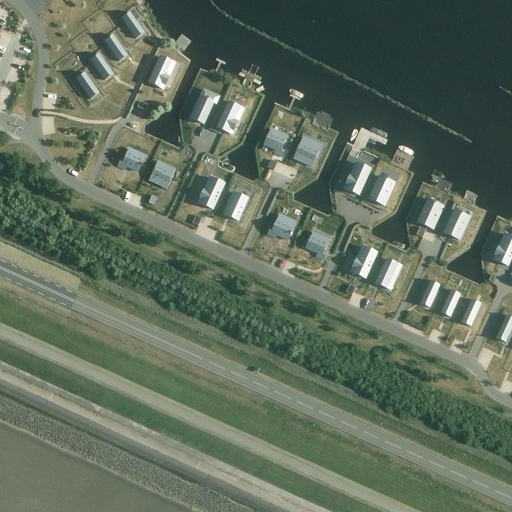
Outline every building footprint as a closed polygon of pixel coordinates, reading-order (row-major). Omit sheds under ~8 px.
[(132,17),(124,23),(136,40),(144,34),(132,17)] [(116,41),(107,47),(119,62),(127,57),(116,41)] [(102,60),(93,65),(104,81),(113,75),(102,60)] [(158,61),(148,84),(162,90),(164,86),(165,87),(165,86),(164,85),(168,78),(169,78),(169,77),(165,75),(170,66),(158,61)] [(88,78),(79,84),(90,100),(99,94),(88,78)] [(199,102),(191,119),(203,125),(214,103),(210,101),(210,100),(208,99),(208,100),(204,98),(202,104),(199,102)] [(140,102),(137,108),(145,111),(147,106),(140,102)] [(228,106),(218,129),(232,136),(238,122),(234,121),(239,111),(228,106)] [(267,141),(264,146),(276,151),(275,154),(282,158),(284,153),(282,151),(287,141),(270,133),(268,138),(267,138),(266,140),(267,141)] [(298,151),(294,160),(312,168),(319,152),(301,144),(299,149),(298,149),(297,151),(298,151)] [(119,162),(117,167),(125,171),(126,167),(138,173),(140,168),(141,168),(142,165),(141,165),(143,160),(127,153),(122,163),(119,162)] [(152,173),(149,181),(167,190),(174,174),(156,166),(154,171),(153,170),(152,173)] [(351,176),(344,190),(359,196),(369,173),(358,168),(353,178),(351,176)] [(380,177),(369,200),(384,207),(395,184),(388,181),(389,180),(386,179),(386,180),(380,177)] [(207,185),(198,204),(213,211),(223,188),(212,183),(210,186),(207,185)] [(230,202),(224,215),(238,222),(246,203),(235,198),(233,203),(230,202)] [(428,200),(418,223),(433,230),(443,207),(428,200)] [(455,211),(444,234),(459,241),(470,218),(455,211)] [(196,217),(193,224),(198,227),(202,219),(196,217)] [(270,230),(268,235),(275,239),(277,236),(288,241),(291,236),(292,234),(294,229),(277,221),(273,232),(270,230)] [(420,228),(417,236),(422,238),(426,231),(420,228)] [(308,244),(306,249),(318,254),(316,258),(324,261),(326,256),(324,255),(328,244),(312,237),(310,242),(309,241),(308,244)] [(495,257),(493,261),(508,267),(511,257),(511,241),(507,239),(502,249),(499,247),(498,248),(499,248),(496,256),(495,256),(494,257),(495,257)] [(353,269),(351,273),(365,280),(376,257),(364,252),(360,261),(356,259),(356,260),(357,261),(353,269),(352,268),(352,269),(353,269)] [(385,264),(376,285),(390,291),(396,278),(394,276),(397,269),(385,264)] [(350,286),(346,293),(352,296),(356,288),(350,286)] [(429,286),(421,305),(430,309),(438,291),(429,286)] [(449,296),(441,314),(450,318),(459,300),(449,296)] [(470,305),(462,324),(471,328),(479,309),(470,305)] [(511,324),(505,321),(496,339),(505,343),(511,329),(511,324)]
